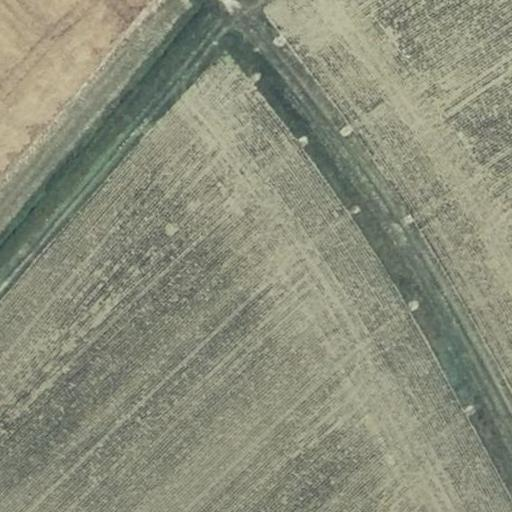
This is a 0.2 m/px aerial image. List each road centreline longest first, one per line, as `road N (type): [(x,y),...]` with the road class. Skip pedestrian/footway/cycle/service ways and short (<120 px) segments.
road 1 (track): [(230,0),(276,40),(427,256),(511,415)]
road 2 (track): [(0,293),(228,0)]
